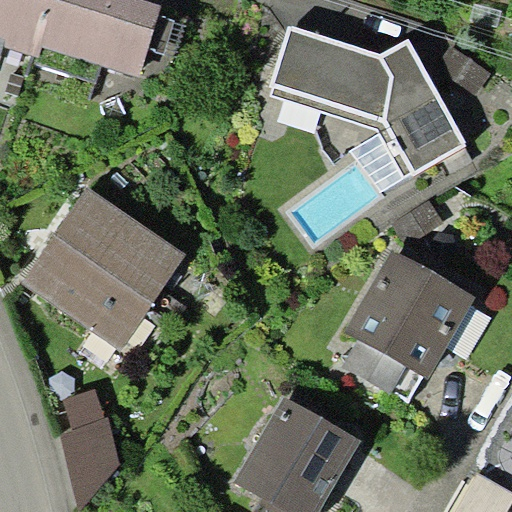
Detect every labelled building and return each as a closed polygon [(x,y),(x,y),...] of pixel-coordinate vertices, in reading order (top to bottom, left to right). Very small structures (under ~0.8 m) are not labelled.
[(0,0),(0,38),(6,40),(3,48),(36,59),(40,46),(138,77),(161,5),(144,0),(0,0)] [(380,53),(288,24),(268,87),(272,88),(269,96),(378,132),(379,133),(404,177),(411,174),(414,176),(467,145),(408,38),(380,53)] [(490,71),(451,44),(436,67),(475,93),(490,71)] [(404,177),(379,133),(350,150),(382,190),(404,177)] [(185,253),(88,187),(22,284),(119,349),(185,253)] [(443,222),(429,200),(392,223),(407,246),(443,222)] [(475,297),(391,248),(343,331),(358,339),(343,366),(391,394),(393,390),(410,400),(423,377),(427,379),(475,297)] [(61,433),(80,509),(119,464),(107,415),(104,417),(94,387),(63,398),(72,428),(61,433)] [(318,511),(362,438),(285,394),(234,481),(263,497),(253,511),(318,511)] [(503,511),(511,496),(511,490),(478,472),(456,511),(503,511)]
